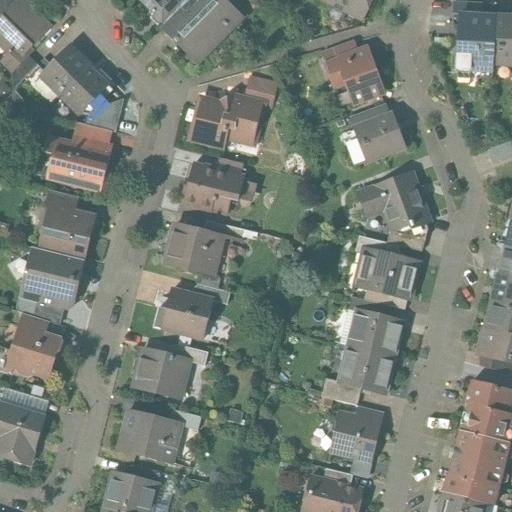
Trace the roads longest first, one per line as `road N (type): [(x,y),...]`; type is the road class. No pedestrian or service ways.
road 1 (residential): [(84,0),(130,40),(161,92),(160,126),(64,511)]
road 2 (residential): [(393,511),(472,212),(406,35),(409,0)]
